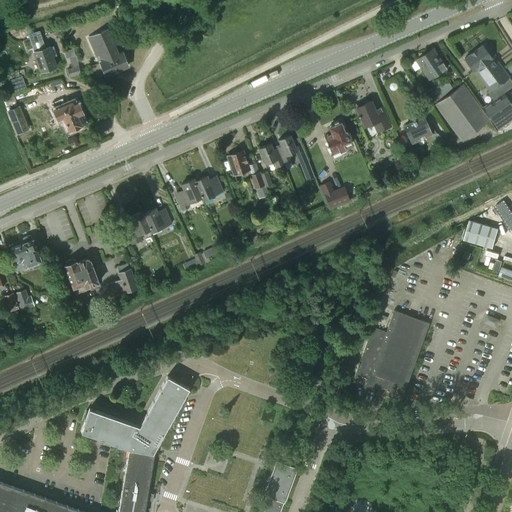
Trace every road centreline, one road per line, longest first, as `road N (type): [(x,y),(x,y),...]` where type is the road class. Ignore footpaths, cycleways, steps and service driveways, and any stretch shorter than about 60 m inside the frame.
road 1 (residential): [(0,223),(498,7)]
road 2 (secondary): [(156,137),(473,0)]
road 3 (residential): [(186,363),(77,392),(0,438)]
road 4 (unclassified): [(331,424),(477,416),(511,425)]
road 5 (secondary): [(0,206),(156,137)]
road 6 (unknown): [(489,282),(467,279),(434,379),(456,387),(461,377)]
road 7 (residential): [(224,379),(207,391),(165,511)]
